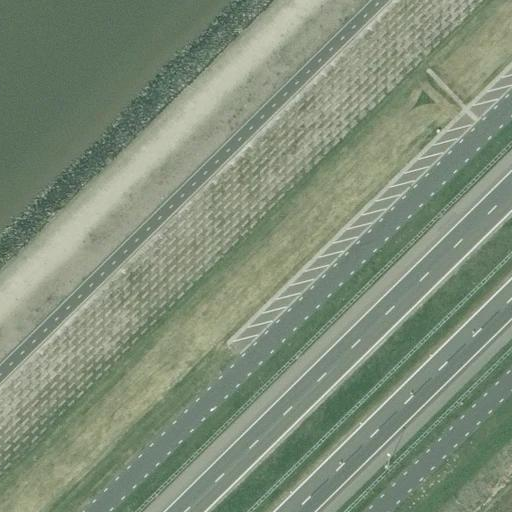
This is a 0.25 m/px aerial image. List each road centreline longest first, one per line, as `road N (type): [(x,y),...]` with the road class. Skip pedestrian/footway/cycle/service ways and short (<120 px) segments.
road 1 (unclassified): [(92,511),(511,101)]
road 2 (motorway): [(511,190),(184,511)]
road 3 (motorway): [(296,511),(511,299)]
road 4 (unclassified): [(375,511),(511,377)]
